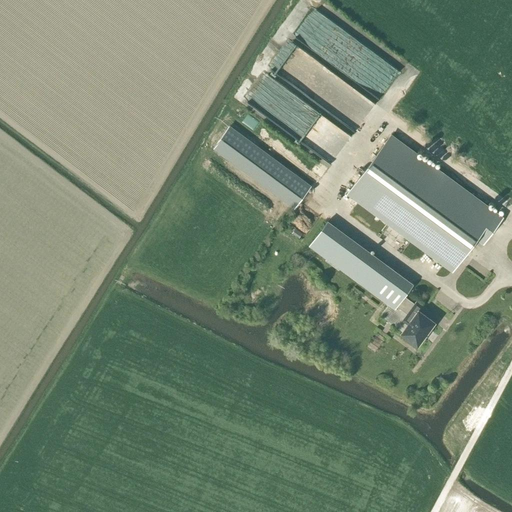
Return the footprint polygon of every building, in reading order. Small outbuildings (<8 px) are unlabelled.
[(298,59),(308,66),(314,57),(305,51),(306,49),(293,40),(287,48),(300,56),(298,59)] [(271,70),(267,79),(286,89),(287,87),(291,89),(295,81),(271,70)] [(249,112),(242,120),(254,130),(261,121),(249,112)] [(308,186),(229,127),(214,147),(293,206),(308,186)] [(390,136),(349,192),(453,269),(477,236),(485,242),(502,218),(390,136)] [(428,330),(434,322),(421,312),(425,308),(416,301),(415,303),(404,295),(413,284),(327,221),(309,245),(395,308),(397,306),(413,318),(402,333),(418,344),(424,336),(425,337),(429,331),(428,330)] [(299,238),(302,233),(295,228),(292,233),(299,238)]
